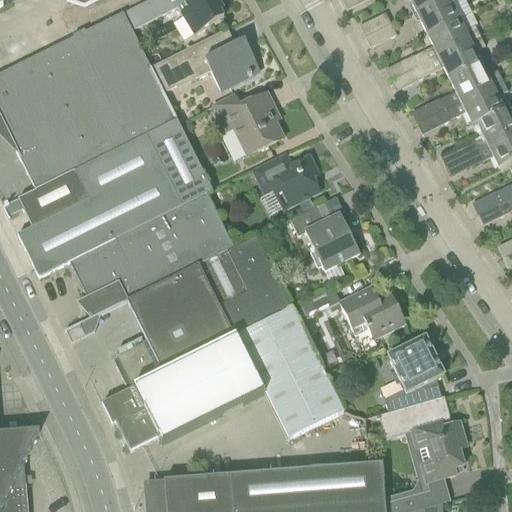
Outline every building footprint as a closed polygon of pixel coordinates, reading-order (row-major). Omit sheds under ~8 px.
[(0,0),(0,9),(12,4),(10,0),(14,0),(15,1),(18,0),(65,0),(65,3),(83,8),(99,0),(0,0)] [(155,0),(122,16),(131,34),(176,12),(193,39),(222,21),(219,15),(222,12),(214,0),(194,0),(184,6),(180,0),(155,0)] [(368,0),(340,0),(339,1),(346,14),(369,2),(368,0)] [(406,0),(414,16),(445,0),(406,0)] [(445,0),(414,16),(425,38),(457,22),(446,0),(445,0)] [(0,125),(34,194),(73,175),(176,124),(162,97),(149,71),(131,34),(122,16),(0,77),(0,125)] [(358,29),(363,41),(390,27),(384,16),(358,29)] [(404,63),(410,74),(478,40),(474,30),(464,35),(457,22),(425,38),(431,51),(412,60),(404,63)] [(390,27),(363,41),(369,51),(395,38),(390,27)] [(149,71),(162,97),(189,84),(190,86),(210,76),(219,96),(259,76),(249,57),(250,56),(250,55),(248,55),(243,44),(234,49),(226,33),(149,71)] [(442,72),(447,84),(479,68),(474,56),(484,51),(478,40),(410,74),(415,85),(442,72)] [(429,106),(435,118),(501,85),(496,75),(486,80),(479,68),(447,84),(454,96),(445,100),(446,101),(438,105),(437,103),(429,106)] [(464,116),(470,129),(502,113),(502,112),(506,110),(501,112),(496,101),(506,96),(501,85),(435,118),(440,128),(448,125),(447,123),(454,120),(455,121),(464,116)] [(232,100),(215,109),(212,111),(225,136),(232,133),(246,161),(282,143),(269,118),(274,116),(265,97),(238,111),(232,100)] [(438,159),(443,170),(511,136),(511,122),(506,110),(502,112),(502,113),(470,129),(476,140),(438,159)] [(34,194),(17,203),(31,232),(87,204),(88,204),(103,197),(109,211),(124,204),(138,232),(207,198),(213,195),(187,145),(176,124),(73,175),(49,187),(34,194)] [(511,136),(443,170),(449,181),(491,160),(497,173),(511,165),(511,136)] [(279,162),(261,171),(252,176),(264,199),(273,194),(275,200),(281,197),(288,211),(318,196),(311,182),(317,179),(308,161),(284,173),(279,162)] [(475,220),(476,219),(511,201),(511,171),(509,174),(511,180),(511,187),(471,208),(476,218),(474,218),(475,220)] [(125,305),(125,306),(233,252),(207,198),(138,232),(124,204),(109,211),(103,197),(88,204),(87,204),(16,239),(38,282),(68,267),(87,303),(82,305),(90,321),(64,334),(65,336),(80,328),(85,340),(93,335),(100,318),(125,305)] [(511,215),(511,201),(476,219),(482,230),(511,215)] [(358,259),(339,218),(324,226),(316,211),(289,224),(297,241),(304,237),(323,276),(358,259)] [(126,389),(128,393),(290,312),(255,241),(233,252),(125,306),(145,346),(141,347),(139,343),(116,355),(118,360),(117,364),(112,367),(124,391),(126,389)] [(502,263),(511,257),(511,243),(496,251),(502,263)] [(365,294),(338,307),(353,339),(366,333),(372,344),(373,344),(373,342),(389,334),(390,335),(404,328),(388,296),(375,303),(372,296),(367,298),(365,294)] [(306,304),(290,312),(298,327),(313,319),(314,319),(307,304),(306,304)] [(100,407),(111,429),(114,427),(129,456),(157,441),(161,448),(263,397),(286,444),(342,416),(298,327),(290,312),(128,393),(100,407)] [(70,347),(85,340),(80,328),(65,336),(70,347)] [(383,404),(387,417),(440,402),(435,383),(443,379),(436,364),(432,356),(424,341),(386,360),(403,394),(383,404)] [(440,402),(387,417),(377,420),(384,443),(410,435),(415,452),(426,449),(431,467),(420,470),(425,487),(454,479),(452,473),(462,470),(458,453),(465,451),(458,428),(450,430),(447,420),(448,420),(443,401),(440,402)] [(38,435),(0,437),(0,511),(26,511),(22,467),(38,435)] [(383,511),(384,507),(380,468),(163,485),(163,486),(144,488),(146,511),(383,511)] [(417,511),(414,499),(384,507),(383,511),(417,511)]
